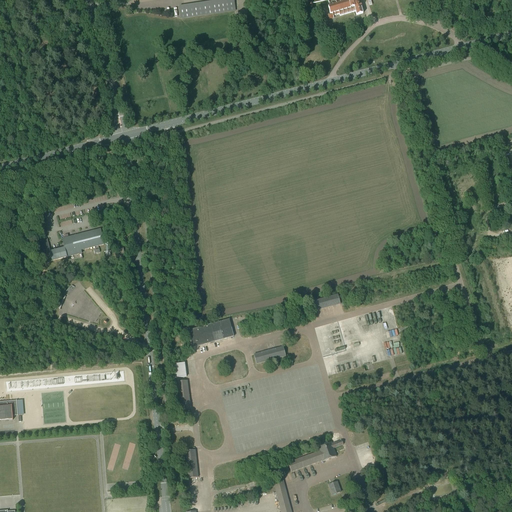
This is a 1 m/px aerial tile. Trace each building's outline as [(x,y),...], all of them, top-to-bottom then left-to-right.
[(335,1),(334,2),(334,3),(332,4),(329,5),(330,7),(328,7),(330,14),(328,15),(329,19),(333,18),(333,19),(334,18),(333,16),(335,16),(336,16),(336,15),(339,14),(340,16),(355,12),(356,16),(363,14),(361,7),(361,6),(359,6),(358,6),(359,4),(358,1),(356,0),(353,0),(352,0),(339,0),(335,1)] [(40,242),(39,242),(39,243),(38,243),(42,258),(51,255),(52,261),(82,254),(81,251),(104,245),(100,230),(68,238),(68,236),(65,237),(65,239),(62,240),(64,249),(50,252),(47,240),(42,242),(40,242)] [(311,302),(314,312),(314,311),(320,310),(321,310),(327,308),(333,306),(333,307),(333,306),(339,305),(340,305),(338,295),(311,302)] [(213,343),(213,342),(233,337),(234,337),(229,320),(228,320),(229,320),(198,328),(189,331),(188,331),(193,348),(211,343),(211,342),(213,341),(213,343)] [(286,357),(283,347),(254,355),(256,365),(257,365),(258,366),(261,365),(261,363),(286,357)] [(175,379),(186,377),(185,363),(173,365),(175,379)] [(190,411),(191,411),(191,410),(190,410),(190,407),(190,403),(189,403),(189,400),(188,396),(189,396),(188,396),(188,393),(188,392),(187,389),(188,389),(187,385),(187,382),(187,381),(177,382),(181,412),(187,412),(187,413),(190,413),(190,411)] [(18,416),(16,400),(11,401),(11,400),(11,401),(0,401),(0,420),(12,419),(12,420),(13,420),(12,415),(17,415),(18,417),(18,416)] [(288,463),(291,472),(292,472),(298,470),(304,468),(310,465),(310,466),(311,465),(310,465),(316,463),(319,462),(322,461),(323,461),(323,462),(336,457),(333,449),(343,445),(341,441),(332,445),(331,443),(318,448),(320,452),(288,463)] [(195,451),(185,452),(188,479),(198,478),(195,451)] [(291,511),(283,482),(274,485),(280,511),(291,511)] [(337,483),(333,484),(329,485),(332,496),(341,493),(337,483)]
